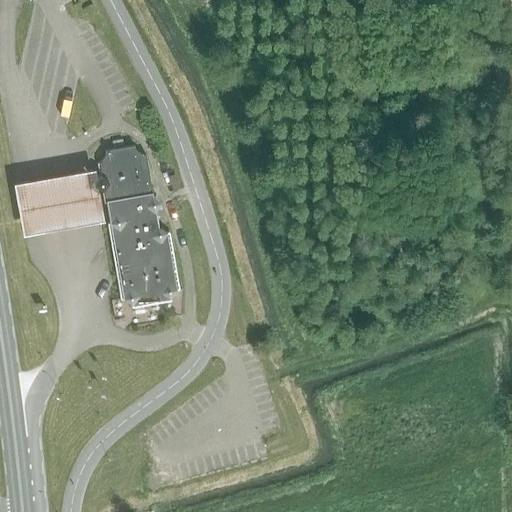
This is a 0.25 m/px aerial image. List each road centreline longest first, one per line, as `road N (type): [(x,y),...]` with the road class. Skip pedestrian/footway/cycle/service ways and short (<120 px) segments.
road 1 (unknown): [(511,296),(314,361),(178,7),(200,0)]
road 2 (unclassified): [(70,511),(92,452),(183,376),(220,307),(219,269),(175,130),(109,0)]
road 3 (unknown): [(466,0),(472,71),(442,209),(391,248),(339,310),(314,361),(239,387)]
road 4 (primary): [(17,468),(34,435),(38,395),(81,329)]
road 5 (unknown): [(506,0),(511,131)]
road 6 (primary): [(17,468),(0,341)]
